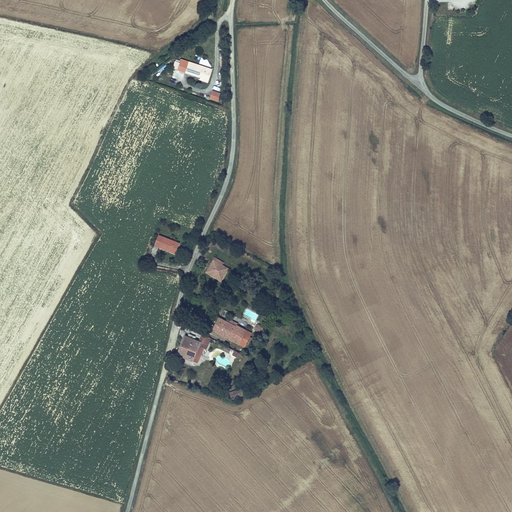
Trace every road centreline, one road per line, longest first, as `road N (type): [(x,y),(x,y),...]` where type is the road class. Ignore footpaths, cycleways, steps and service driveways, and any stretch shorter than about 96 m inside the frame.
road 1 (unclassified): [(127,511),(181,291),(230,164),(232,0)]
road 2 (unclassified): [(511,135),(434,98),(324,0)]
